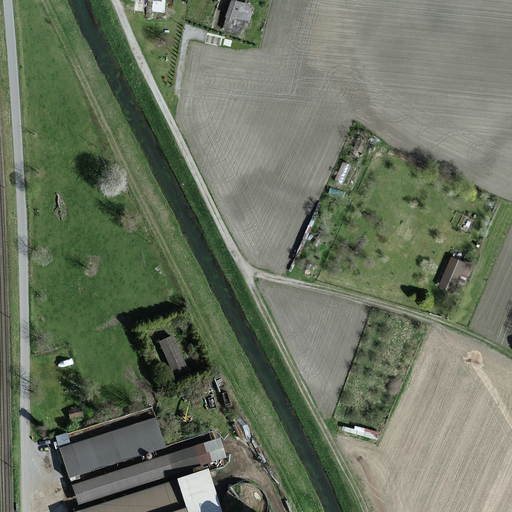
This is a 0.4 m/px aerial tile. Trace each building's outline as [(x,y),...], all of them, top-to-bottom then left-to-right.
[(246,0),(231,0),(226,28),(247,32),(253,1),(246,0)] [(465,263),(452,258),(440,285),(453,291),(465,263)] [(173,337),(161,342),(174,371),(185,366),(173,337)] [(164,446),(155,419),(61,449),(70,476),(164,446)] [(60,444),(71,441),(68,431),(56,434),(60,444)] [(225,456),(219,439),(74,485),(80,503),(225,456)] [(221,511),(208,470),(181,479),(190,511),(221,511)] [(80,511),(178,511),(184,510),(175,482),(80,511)]
